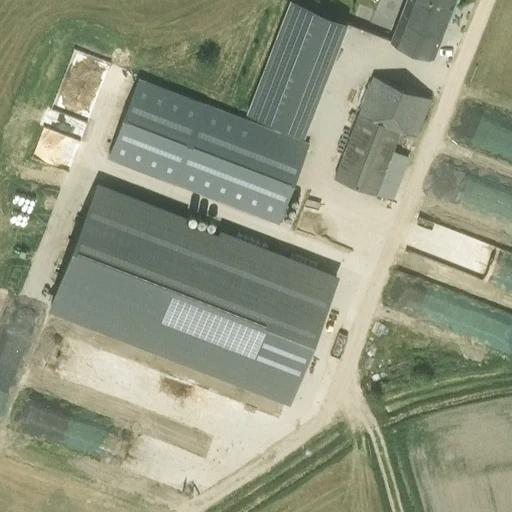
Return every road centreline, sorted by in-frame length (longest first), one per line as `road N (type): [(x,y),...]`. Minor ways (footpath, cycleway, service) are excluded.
road 1 (track): [(333,399),(489,0)]
road 2 (track): [(189,511),(326,419),(333,399)]
road 3 (track): [(333,399),(349,400),(365,419),(396,511)]
